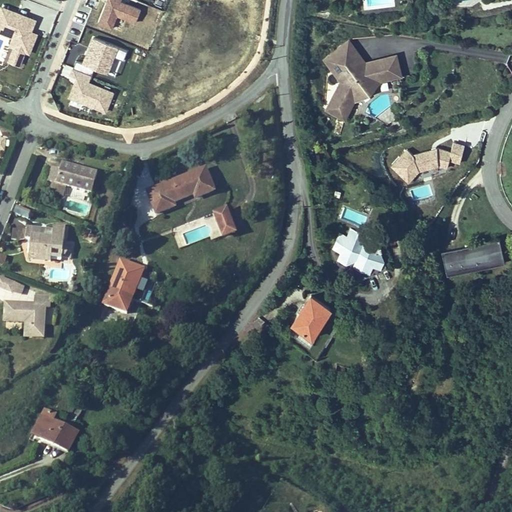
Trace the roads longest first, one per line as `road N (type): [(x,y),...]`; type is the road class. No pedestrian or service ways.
road 1 (residential): [(93,511),(279,251),(291,193),(281,66)]
road 2 (residential): [(281,66),(152,141),(108,142),(37,118)]
road 3 (residential): [(511,102),(498,123),(489,174),(491,194),(511,220)]
road 4 (residential): [(27,113),(73,0)]
